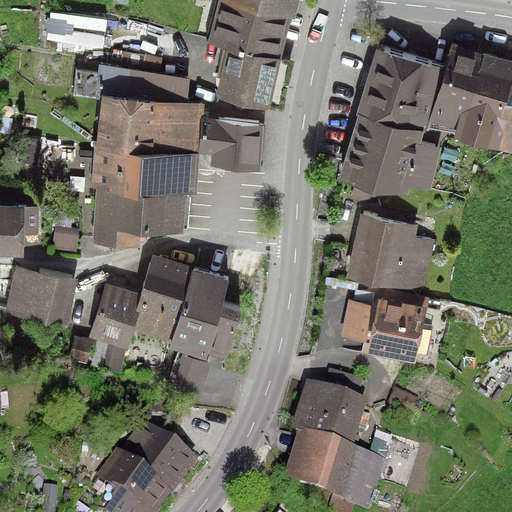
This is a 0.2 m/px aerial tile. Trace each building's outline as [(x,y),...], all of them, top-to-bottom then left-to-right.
[(293,6),(270,0),(216,0),(207,38),(233,44),(222,89),(269,100),(293,6)] [(450,62),(383,41),(344,167),(405,185),(408,173),(429,179),(442,138),(422,132),(425,121),(433,124),(435,117),(454,123),(452,131),(511,149),(511,59),(511,57),(511,51),(487,44),(485,49),(456,40),(450,62)] [(103,84),(188,94),(191,68),(102,59),(101,66),(99,84),(103,84)] [(99,84),(101,66),(77,63),(74,91),(98,93),(99,84)] [(197,156),(198,145),(202,109),(204,95),(188,94),(103,84),(92,179),(99,180),(93,235),(135,240),(137,221),(179,226),(184,185),(194,186),(197,156)] [(263,116),(202,109),(198,145),(214,147),(212,158),(258,163),(263,116)] [(38,197),(0,196),(0,246),(23,247),(23,226),(38,226),(38,197)] [(419,222),(366,210),(351,275),(424,291),(435,239),(416,235),(419,222)] [(54,223),(51,245),(76,248),(79,226),(54,223)] [(238,275),(158,251),(146,290),(112,279),(95,335),(132,346),(139,325),(234,353),(247,311),(229,305),(238,275)] [(74,274),(20,261),(8,309),(62,323),(74,274)] [(426,297),(379,287),(377,297),(350,291),(341,329),(368,335),(366,346),(413,356),(426,297)] [(67,332),(62,355),(90,361),(95,338),(67,332)] [(186,352),(178,379),(207,388),(215,361),(186,352)] [(332,390),(317,385),(283,478),(361,506),(381,453),(360,445),(376,402),(365,398),(369,387),(337,376),(332,390)] [(152,511),(186,467),(138,431),(120,454),(115,450),(92,480),(117,499),(107,511),(152,511)] [(44,485),(41,511),(55,511),(58,486),(44,485)]
